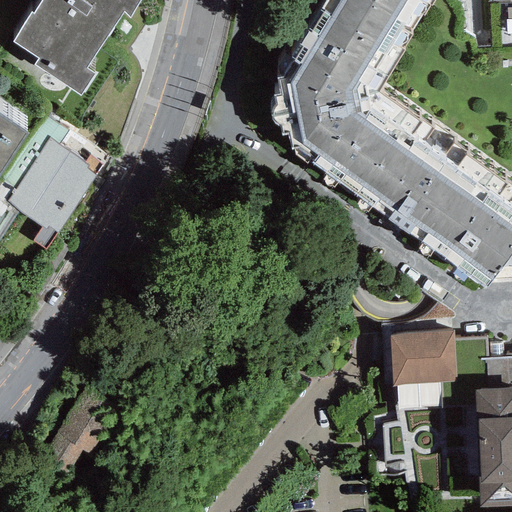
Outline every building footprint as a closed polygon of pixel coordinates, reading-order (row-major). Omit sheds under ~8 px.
[(43,0),(33,14),(31,13),(12,42),(38,59),(34,65),(80,96),(95,74),(86,68),(123,13),(130,18),(141,0),(43,0)] [(432,0),(321,0),(278,70),(279,91),(275,92),(275,102),(272,109),(271,113),(274,123),(280,125),(282,133),(290,133),(292,147),(483,285),(488,281),(511,281),(511,209),(507,206),(511,200),(511,184),(384,98),(381,85),(432,0)] [(0,114),(0,176),(29,133),(0,114)] [(49,139),(7,201),(42,227),(32,241),(45,250),(58,232),(95,175),(86,168),(88,164),(49,139)] [(453,330),(390,334),(393,385),(456,382),(453,330)] [(117,405),(86,385),(43,453),(67,468),(79,448),(89,454),(109,422),(106,421),(117,405)] [(511,387),(475,389),(480,508),(511,507),(511,387)]
